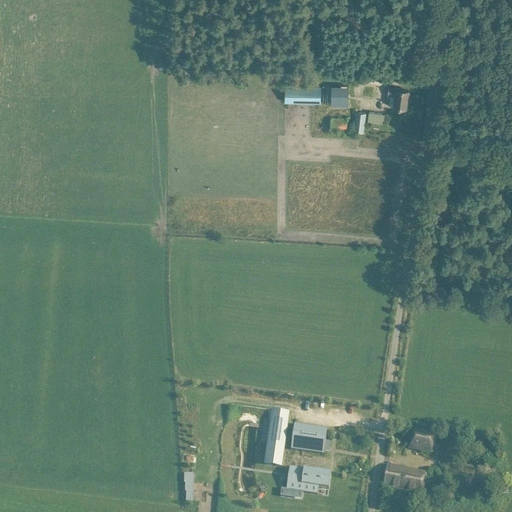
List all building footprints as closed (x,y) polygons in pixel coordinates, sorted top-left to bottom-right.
[(368,75),(368,85),(381,85),(381,76),(368,75)] [(286,86),(285,102),(321,103),(322,86),(299,86),(299,85),(294,85),(294,86),(286,86)] [(323,85),(323,89),(323,102),(332,102),(332,106),(349,106),(349,86),(323,85)] [(382,86),(381,95),(395,97),(393,106),(392,106),(391,112),(400,113),(401,107),(406,108),(409,90),(382,86)] [(373,110),(389,110),(388,102),(373,102),(373,110)] [(354,131),(364,132),(367,113),(357,111),(354,131)] [(368,122),(374,122),(384,124),(385,114),(369,112),(368,122)] [(347,129),(347,118),(332,118),(331,128),(347,129)] [(273,412),(268,444),(285,446),(289,414),(273,412)] [(419,420),(419,429),(442,430),(442,420),(419,420)] [(296,426),(292,450),(319,454),(323,454),(325,444),(327,431),(317,429),(296,426)] [(408,449),(418,451),(432,453),(433,447),(435,448),(437,433),(412,429),(408,449)] [(364,453),(365,437),(350,436),(349,452),(364,453)] [(394,489),(422,494),(426,473),(398,468),(388,466),(384,487),(394,489)] [(496,479),(497,466),(485,466),(484,478),(496,479)] [(286,489),(286,491),(289,491),(291,492),(318,496),(319,489),(329,491),(331,480),(331,479),(332,473),(319,471),(319,474),(315,474),(316,471),(304,469),(304,470),(290,468),(286,489)] [(500,495),(508,495),(508,484),(500,484),(500,495)]
